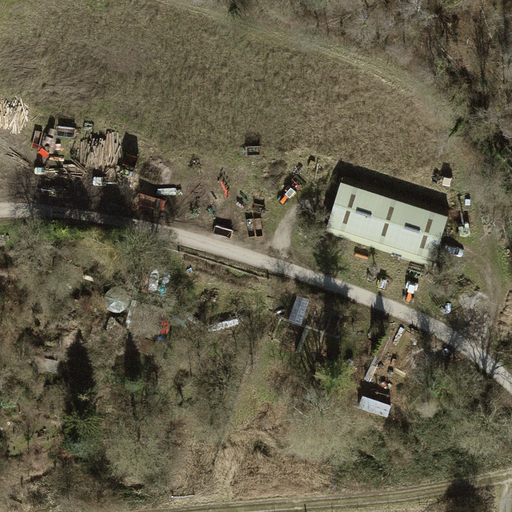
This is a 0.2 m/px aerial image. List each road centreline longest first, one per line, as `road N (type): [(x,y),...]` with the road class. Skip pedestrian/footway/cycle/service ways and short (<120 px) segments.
road 1 (track): [(0,215),(90,215),(337,288),(484,358),(511,385)]
road 2 (track): [(259,511),(413,499),(511,479)]
